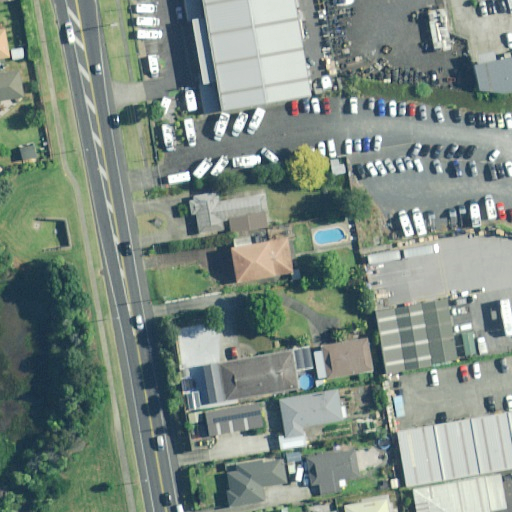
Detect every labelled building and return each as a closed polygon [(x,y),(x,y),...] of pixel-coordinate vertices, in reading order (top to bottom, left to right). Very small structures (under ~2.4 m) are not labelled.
[(302,100),(283,0),(194,0),(215,115),(302,100)] [(21,46),(7,48),(8,59),(23,57),(21,46)] [(497,92),(511,89),(511,50),(459,61),(464,91),(497,92)] [(17,70),(0,72),(0,99),(20,96),(17,70)] [(29,143),(16,147),(20,162),(33,158),(29,143)] [(187,214),(192,213),(195,234),(220,230),(219,222),(226,220),(228,232),(266,226),(260,195),(218,203),(216,190),(183,196),(187,214)] [(228,245),(223,246),(230,282),(290,271),(283,238),(265,241),(263,231),(250,233),(252,242),(247,243),(245,235),(227,238),(228,245)] [(395,248),(363,254),(364,264),(397,257),(395,248)] [(438,298),(387,307),(399,364),(449,355),(438,298)] [(364,338),(311,347),(317,379),(369,370),(364,338)] [(293,370),(290,350),(214,362),(220,400),(296,388),(293,370)] [(215,377),(206,378),(208,390),(217,389),(215,377)] [(332,390),(276,399),(282,435),(275,436),(277,448),(303,444),(300,426),(337,420),(332,390)] [(254,403),(199,412),(203,435),(258,426),(254,403)] [(511,406),(390,428),(404,511),(498,511),(490,469),(511,465),(511,406)] [(352,449),(303,457),(307,485),(317,483),(320,496),(340,493),(339,485),(341,485),(340,477),(357,474),(352,449)] [(277,456),(233,463),(234,470),(223,472),(226,491),(220,492),(223,508),(262,502),(259,486),(281,482),(277,456)] [(393,511),(392,498),(340,505),(341,511),(393,511)]
